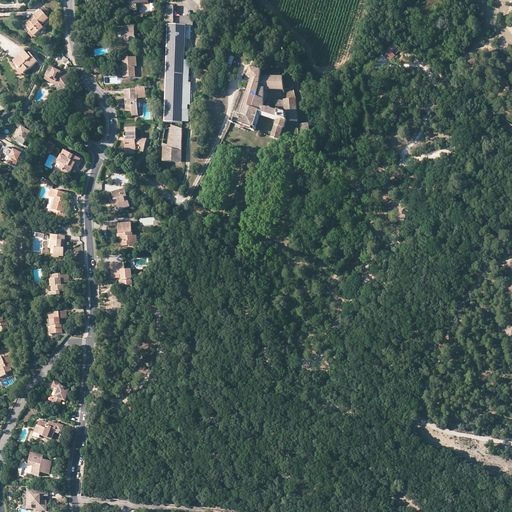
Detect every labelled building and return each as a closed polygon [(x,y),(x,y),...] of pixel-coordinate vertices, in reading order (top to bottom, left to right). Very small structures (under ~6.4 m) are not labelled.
[(166,25),(169,25),(174,26),(174,7),(166,7),(166,25)] [(46,16),(42,11),(35,17),(37,20),(28,27),(26,25),(24,27),(29,33),(31,31),(35,36),(44,28),(42,25),(49,19),(46,16)] [(35,17),(26,25),(28,27),(37,20),(35,17)] [(181,17),(181,26),(191,26),(193,26),(193,17),(181,17)] [(174,26),(169,25),(166,123),(183,123),(183,122),(185,61),(186,40),(191,40),(191,26),(181,26),(174,26)] [(135,28),(126,29),(119,29),(119,34),(122,34),(122,35),(123,38),(124,38),(124,45),(136,45),(136,37),(135,37),(135,28)] [(398,48),(395,45),(389,51),(393,54),(398,48)] [(23,57),(16,63),(20,68),(18,70),(22,75),(38,61),(30,53),(28,55),(25,50),(20,54),(21,55),(23,57)] [(14,61),(16,63),(23,57),(21,55),(14,61)] [(137,57),(123,58),(124,74),(128,73),(128,77),(136,77),(135,67),(137,67),(137,57)] [(185,61),(183,122),(189,123),(189,110),(189,105),(191,105),(192,84),(190,84),(191,61),(185,61)] [(63,73),(61,72),(52,67),(46,79),(55,84),(61,93),(68,88),(70,84),(67,78),(70,76),(67,71),(66,72),(63,73)] [(248,94),(243,92),(233,120),(232,119),(231,122),(255,131),(260,116),(277,121),(272,138),(280,140),(284,129),(287,121),(298,122),(297,100),(285,101),(286,113),(278,111),(271,109),(272,108),(268,107),(268,108),(264,107),(264,105),(265,90),(275,90),(284,90),(283,78),(261,77),(262,72),(252,68),(248,77),(253,79),(248,94)] [(128,105),(126,105),(126,109),(132,109),(132,113),(138,112),(137,94),(138,95),(146,94),(145,87),(137,88),(137,90),(125,90),(125,101),(127,101),(128,105)] [(82,117),(85,119),(91,121),(95,112),(82,107),(85,98),(77,95),(74,103),(76,104),(71,117),(80,121),(81,119),(82,117)] [(276,100),(278,111),(286,113),(285,101),(276,100)] [(309,123),(298,124),(300,139),(310,138),(309,123)] [(23,145),(33,128),(26,124),(24,128),(21,127),(16,136),(18,137),(16,141),(23,145)] [(172,125),(168,145),(168,148),(174,150),(177,127),(172,125)] [(128,140),(126,140),(126,150),(136,150),(136,145),(140,144),(140,151),(144,151),(147,139),(144,139),(137,140),(136,127),(126,128),(126,133),(125,134),(125,136),(126,137),(128,137),(128,140)] [(168,148),(168,145),(163,144),(163,147),(164,148),(164,162),(182,162),(183,129),(177,127),(174,150),(168,148)] [(53,153),(57,146),(51,143),(47,150),(53,153)] [(16,167),(22,154),(7,147),(4,153),(11,157),(8,163),(16,167)] [(59,161),(62,163),(66,165),(63,169),(61,174),(68,178),(73,169),(74,166),(77,167),(81,159),(65,150),(59,161)] [(50,197),(54,198),(56,199),(53,210),(52,215),(66,219),(67,214),(64,213),(67,205),(68,200),(66,200),(68,194),(52,189),(50,197)] [(126,189),(113,193),(115,200),(118,199),(119,204),(116,205),(118,210),(131,207),(129,202),(128,202),(126,197),(128,197),(126,189)] [(123,233),(124,246),(135,245),(134,241),(137,240),(136,235),(133,236),(132,223),(118,224),(119,233),(123,233)] [(52,235),(51,240),(54,240),(53,249),(55,249),(55,256),(60,256),(64,257),(65,248),(62,248),(63,241),(66,241),(66,236),(52,235)] [(122,275),(122,278),(122,286),(126,286),(133,285),(131,269),(125,270),(125,264),(111,265),(112,276),(122,275)] [(50,280),(51,287),(53,287),(54,296),(60,295),(60,291),(65,291),(65,285),(62,286),(62,283),(70,282),(69,275),(61,276),(61,274),(51,275),(52,280),(50,280)] [(0,310),(0,333),(10,330),(7,321),(4,322),(0,310)] [(63,333),(62,324),(61,325),(60,319),(63,318),(68,318),(67,311),(50,313),(51,320),(49,320),(50,325),(47,326),(48,334),(63,333)] [(0,351),(0,378),(9,374),(9,376),(14,374),(11,368),(16,366),(11,355),(13,354),(10,349),(4,352),(3,350),(0,351)] [(59,389),(56,396),(62,398),(66,400),(70,388),(61,385),(61,383),(55,381),(52,386),(59,389)] [(41,420),(39,425),(43,427),(40,434),(52,439),(56,429),(58,425),(50,421),(49,424),(41,420)] [(58,423),(58,425),(56,429),(62,431),(64,425),(58,423)] [(39,438),(40,434),(43,427),(39,425),(38,425),(34,436),(39,438)] [(32,452),(30,461),(38,463),(35,475),(40,476),(41,471),(50,473),(53,461),(43,459),(45,455),(32,452)] [(32,474),(35,475),(38,463),(30,461),(29,464),(34,465),(32,474)] [(49,490),(32,490),(32,498),(28,498),(28,504),(32,504),(37,504),(37,510),(42,510),(42,508),(47,508),(47,500),(43,500),(41,500),(41,496),(43,496),(49,496),(49,490)]
